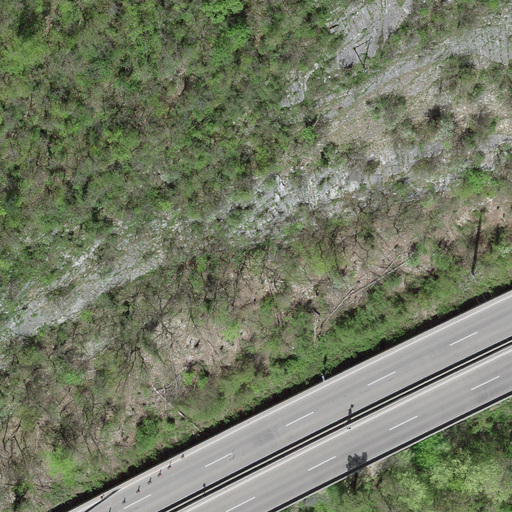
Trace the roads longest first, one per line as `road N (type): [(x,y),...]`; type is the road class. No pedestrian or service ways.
road 1 (motorway): [(511,315),(119,511)]
road 2 (motorway): [(224,511),(511,369)]
